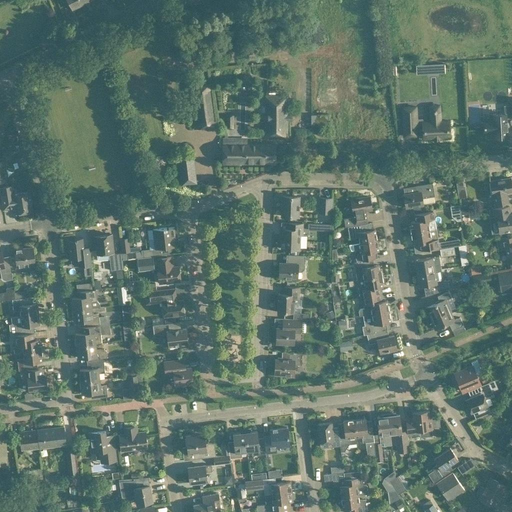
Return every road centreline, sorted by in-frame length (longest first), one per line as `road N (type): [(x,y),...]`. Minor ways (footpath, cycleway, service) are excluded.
road 1 (residential): [(193,205),(211,369),(224,379),(246,377),(255,364),(261,180)]
road 2 (residential): [(0,410),(70,402),(49,223)]
road 3 (residential): [(177,511),(167,422),(300,404)]
road 4 (residential): [(428,372),(415,348),(386,182)]
road 5 (residential): [(49,223),(8,73)]
road 6 (unclassified): [(8,73),(143,0)]
road 7 (residential): [(193,205),(49,223)]
road 8 (residential): [(300,404),(370,396),(428,372)]
road 9 (residential): [(511,467),(479,451),(428,372)]
road 10 (residential): [(511,164),(410,167),(386,182)]
road 11 (residential): [(386,182),(366,175),(261,180)]
